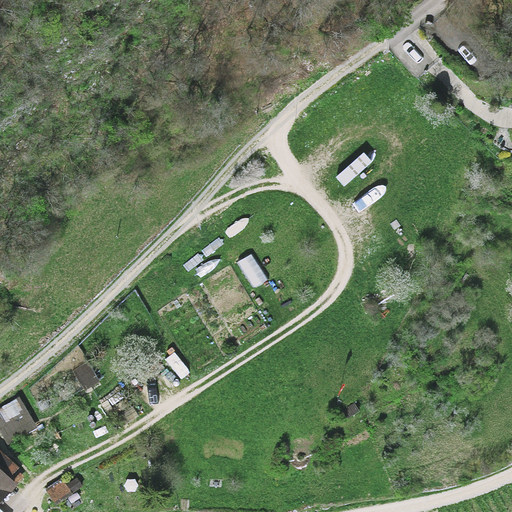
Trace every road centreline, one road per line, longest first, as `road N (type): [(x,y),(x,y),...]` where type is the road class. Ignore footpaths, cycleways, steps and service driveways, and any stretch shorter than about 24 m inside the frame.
road 1 (unclassified): [(438,0),(279,122),(0,388)]
road 2 (track): [(49,479),(317,308),(345,252),(286,170),(279,122)]
road 3 (track): [(174,226),(264,189),(310,196)]
road 4 (unclassified): [(511,477),(379,511)]
